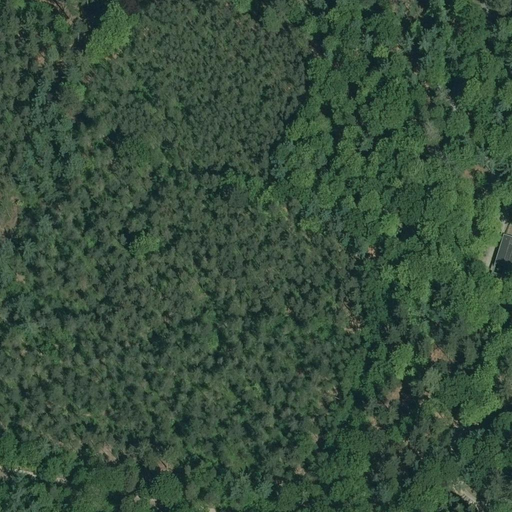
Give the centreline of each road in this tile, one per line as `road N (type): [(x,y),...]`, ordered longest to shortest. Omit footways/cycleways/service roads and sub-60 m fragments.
road 1 (track): [(181,511),(0,475)]
road 2 (unclassified): [(439,277),(399,269),(442,134)]
road 3 (unclassified): [(442,134),(487,0)]
road 4 (unclassified): [(439,277),(465,282),(488,265),(501,222),(499,181)]
